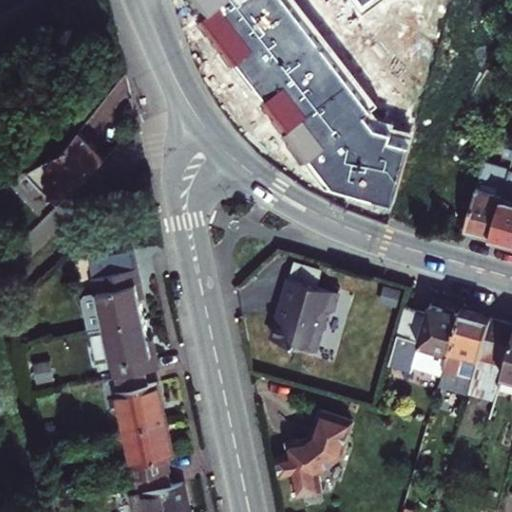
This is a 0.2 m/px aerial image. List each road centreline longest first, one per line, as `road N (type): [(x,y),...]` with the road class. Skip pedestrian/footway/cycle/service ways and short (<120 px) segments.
road 1 (tertiary): [(214,139),(191,169),(184,209),(248,511)]
road 2 (residential): [(511,279),(309,211),(214,139)]
road 3 (residential): [(0,288),(142,149),(214,139)]
road 4 (tertiary): [(214,139),(177,85),(144,0)]
